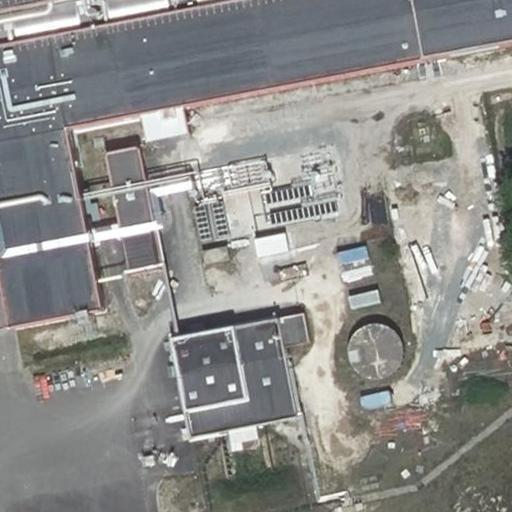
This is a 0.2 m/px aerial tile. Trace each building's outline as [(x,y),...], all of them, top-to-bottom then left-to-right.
[(0,0),(0,323),(94,304),(59,124),(420,51),(410,0),(0,0)] [(511,0),(410,0),(420,51),(511,34),(511,0)] [(190,112),(150,120),(155,143),(195,135),(190,112)] [(163,268),(142,153),(109,159),(130,273),(163,268)] [(204,252),(207,265),(232,260),(230,247),(204,252)] [(280,319),(178,340),(195,437),(300,415),(280,319)] [(386,382),(397,376),(404,367),(406,356),(404,344),(397,335),(387,329),(376,327),(365,331),(356,338),(351,349),(351,360),(355,371),(364,379),(375,383),(386,382)]
